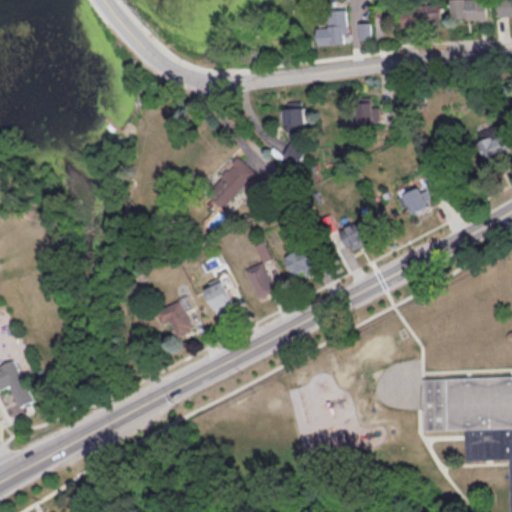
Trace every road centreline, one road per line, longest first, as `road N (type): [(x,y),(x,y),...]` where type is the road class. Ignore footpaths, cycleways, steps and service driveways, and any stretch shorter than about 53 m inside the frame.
road 1 (secondary): [(0,478),(511,210)]
road 2 (residential): [(511,49),(204,82),(178,73),(121,19)]
